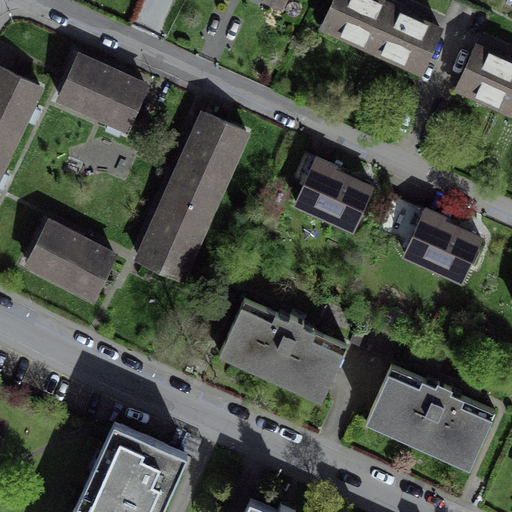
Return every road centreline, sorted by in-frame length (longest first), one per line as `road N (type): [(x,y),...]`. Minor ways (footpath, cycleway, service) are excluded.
road 1 (residential): [(511,214),(52,0)]
road 2 (residential): [(0,311),(427,511)]
